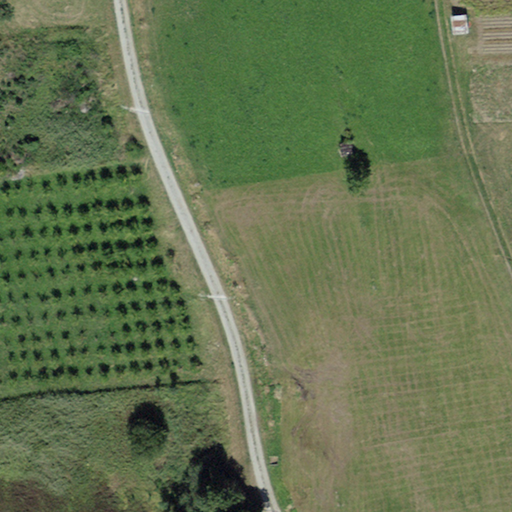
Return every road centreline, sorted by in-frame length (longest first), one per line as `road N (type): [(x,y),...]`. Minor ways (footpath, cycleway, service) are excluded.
road 1 (track): [(133,0),(163,143),(224,271),(247,359),(254,452),(270,511)]
road 2 (track): [(511,239),(474,146),(440,0)]
